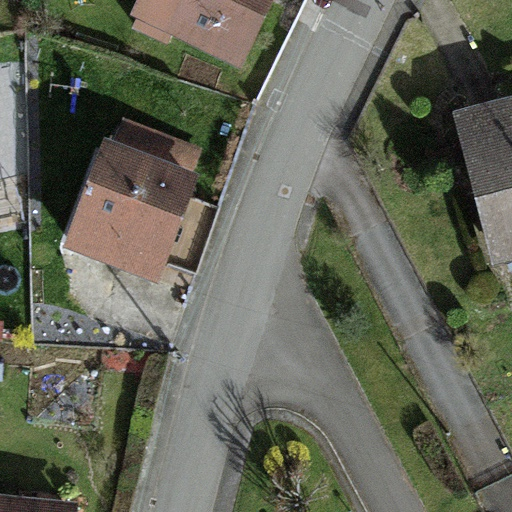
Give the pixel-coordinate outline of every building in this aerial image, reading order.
[(182,0),(169,27),(237,60),(266,0),(182,0)] [(511,106),(463,120),(481,189),(490,187),(507,251),(511,249),(511,106)] [(114,150),(188,178),(198,153),(123,124),(114,150)] [(107,147),(70,243),(136,268),(144,247),(160,253),(188,178),(114,150),(107,147)] [(507,251),(490,187),(481,189),(498,253),(507,251)] [(152,274),(160,253),(144,247),(136,268),(152,274)] [(68,511),(69,509),(0,501),(0,511),(68,511)]
